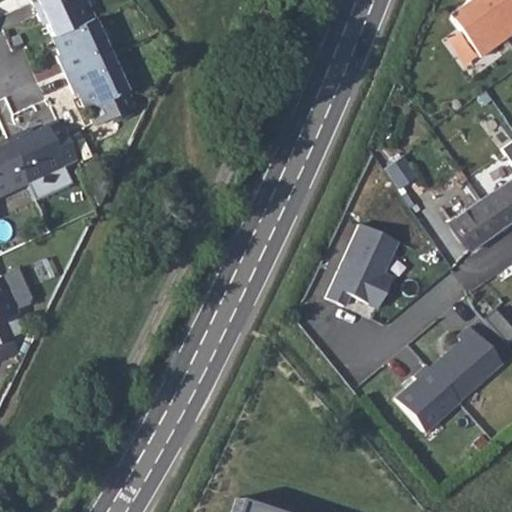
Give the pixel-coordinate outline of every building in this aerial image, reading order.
[(82,0),(35,0),(30,3),(39,21),(43,20),(51,36),(91,18),(82,0)] [(511,5),(508,0),(464,0),(466,2),(448,14),(479,58),(497,46),(511,34),(511,5)] [(91,18),(51,36),(59,54),(54,56),(63,75),(108,54),(91,18)] [(108,54),(63,75),(73,95),(77,93),(98,138),(127,125),(130,118),(118,93),(124,90),(108,54)] [(24,130),(6,139),(26,183),(63,166),(76,160),(58,122),(44,128),(27,136),(24,130)] [(0,195),(26,183),(6,139),(0,141),(0,195)] [(399,158),(381,170),(395,190),(413,177),(399,158)] [(511,177),(478,199),(499,228),(511,218),(511,177)] [(499,228),(478,199),(447,222),(467,251),(499,228)] [(394,243),(357,226),(322,300),(339,308),(345,297),(373,310),(387,280),(378,275),(394,243)] [(0,277),(0,341),(12,335),(4,318),(17,311),(0,277)] [(459,342),(428,369),(426,366),(413,377),(415,380),(394,399),(423,432),(458,402),(457,401),(500,363),(468,327),(456,338),(459,342)] [(276,511),(235,499),(231,511),(276,511)]
